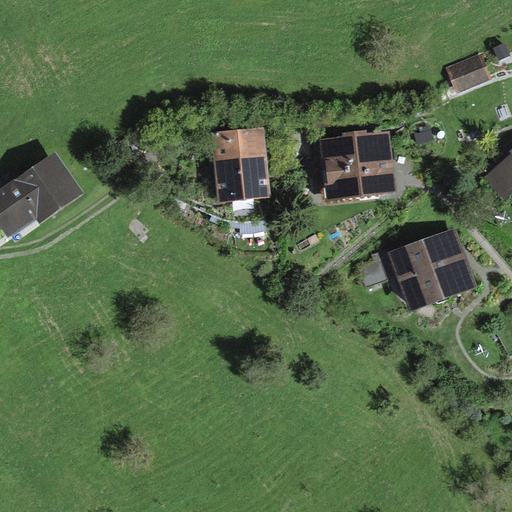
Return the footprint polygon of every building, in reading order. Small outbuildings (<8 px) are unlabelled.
[(215,135),(220,201),(265,197),(260,131),(215,135)] [(386,134),(322,142),(330,199),(393,190),(386,134)] [(45,152),(0,183),(0,222),(7,233),(70,189),(45,152)] [(511,157),(495,172),(510,191),(511,189),(511,157)] [(453,233),(391,255),(410,309),(472,286),(453,233)]
